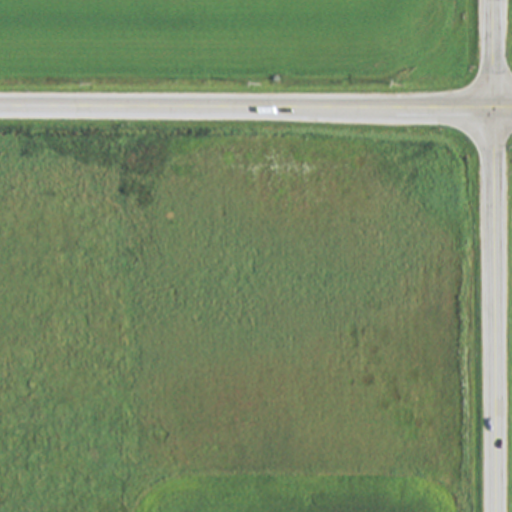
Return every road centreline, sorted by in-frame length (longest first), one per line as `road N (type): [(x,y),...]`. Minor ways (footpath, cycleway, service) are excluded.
road 1 (secondary): [(491,0),(494,511)]
road 2 (secondary): [(0,106),(511,107)]
